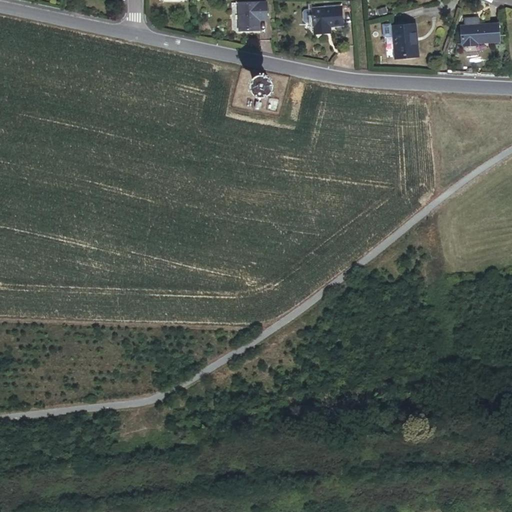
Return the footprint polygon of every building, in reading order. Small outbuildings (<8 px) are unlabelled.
[(258,0),(230,0),(230,25),(251,25),(251,14),(251,11),(259,11),(258,0)] [(306,8),(298,9),(297,11),(297,19),(299,21),(307,21),(308,30),(321,29),(321,25),(334,24),(333,6),(306,7),(306,8)] [(411,57),(409,36),(413,35),(412,25),(390,27),(392,58),(411,57)] [(474,44),(497,43),(496,26),(458,28),(459,45),(461,45),(461,48),(474,47),(474,44)] [(272,93),(271,90),(269,87),(265,85),(260,84),(255,86),(252,89),(251,94),(251,97),(253,101),(256,104),(259,105),(263,105),(266,104),(268,103),(271,100),(272,98),(272,96),(272,93)]
